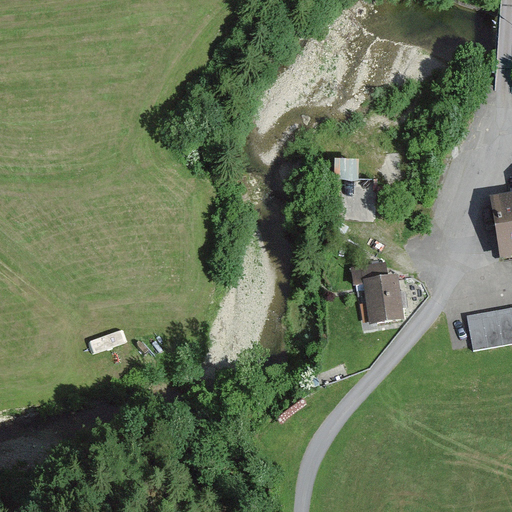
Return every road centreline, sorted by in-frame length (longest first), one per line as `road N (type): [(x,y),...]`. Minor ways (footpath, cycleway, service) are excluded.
road 1 (unclassified): [(496,134),(438,302),(316,443),(300,511)]
road 2 (unclassified): [(510,0),(496,134)]
